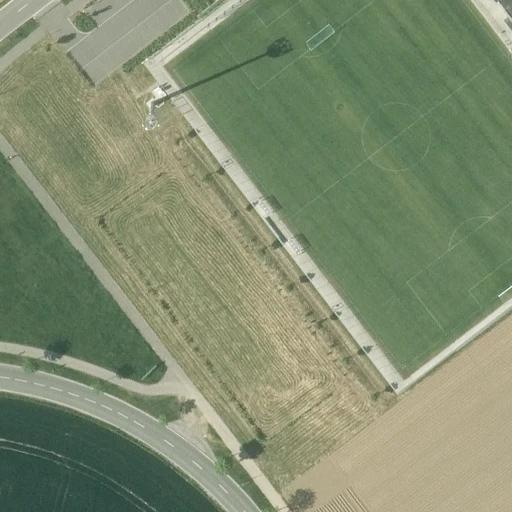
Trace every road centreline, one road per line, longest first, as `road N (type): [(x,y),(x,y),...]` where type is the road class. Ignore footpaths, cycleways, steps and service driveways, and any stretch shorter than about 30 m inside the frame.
road 1 (unclassified): [(243,511),(146,429),(54,387),(0,378)]
road 2 (track): [(280,511),(129,314)]
road 3 (track): [(0,146),(129,314)]
